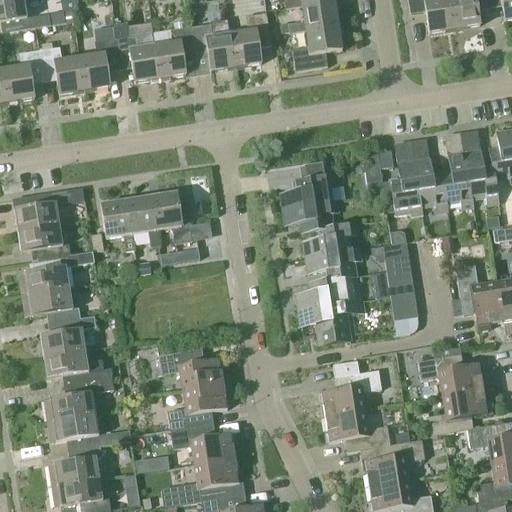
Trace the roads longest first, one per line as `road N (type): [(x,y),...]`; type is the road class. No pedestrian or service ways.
road 1 (residential): [(319,511),(264,393),(218,132)]
road 2 (unknown): [(259,362),(431,333),(421,244)]
road 3 (residential): [(0,166),(218,132)]
road 4 (residential): [(218,132),(398,102)]
